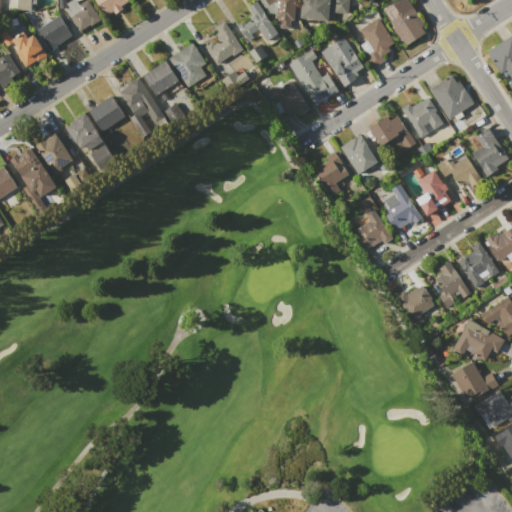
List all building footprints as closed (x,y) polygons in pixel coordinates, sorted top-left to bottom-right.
[(16,0),(31,0),(30,11),(16,10),(16,0)] [(57,0),(65,0),(66,8),(58,8),(57,0)] [(85,0),(87,0),(100,19),(91,25),(91,24),(79,32),(65,10),(69,7),(66,4),(72,0),(76,0),(79,4),(85,0)] [(127,0),(128,1),(121,6),(123,9),(114,14),(112,11),(104,16),(94,0),(127,0)] [(257,0),(277,34),(265,41),(258,29),(251,34),(254,38),(248,42),(237,26),(244,22),(245,24),(251,20),(249,18),(253,16),(247,7),(257,0)] [(266,7),(265,8),(259,0),(294,0),(293,19),(298,19),(297,28),(290,27),(290,28),(280,27),(280,24),(277,24),(277,19),(275,18),(275,14),(271,13),(271,12),(269,13),(266,7)] [(301,0),(329,0),(328,12),(327,21),(299,18),(301,0)] [(333,0),(347,0),(347,13),(333,12),(333,0)] [(397,0),(408,0),(424,25),(422,27),(425,32),(405,45),(401,40),(400,41),(391,27),(393,27),(382,10),(392,4),(397,0)] [(58,15),(71,35),(56,45),(57,46),(49,51),(46,45),(36,30),(58,15)] [(359,30),(378,18),(385,29),(384,29),(388,37),(389,36),(393,43),(387,46),(390,50),(382,56),(385,60),(373,68),(363,54),(365,53),(359,45),(366,40),(359,30)] [(224,21),(243,49),(232,56),(231,54),(216,64),(205,47),(212,42),(213,44),(219,41),(216,36),(219,34),(215,27),(224,21)] [(0,34),(5,31),(12,42),(6,47),(0,36),(0,34)] [(25,67),(15,51),(18,49),(11,39),(24,31),(28,38),(33,35),(46,55),(36,61),(35,60),(25,67)] [(486,52),(511,35),(511,36),(511,81),(508,75),(509,75),(505,70),(501,73),(486,52)] [(343,37),(363,67),(357,71),(359,75),(355,77),(357,79),(344,88),(330,67),(329,67),(320,52),(343,37)] [(191,43),(196,49),(206,63),(200,67),(205,74),(187,87),(168,59),(191,43)] [(258,44),(266,55),(255,63),(247,52),(258,44)] [(288,64),(311,49),(317,57),(311,61),(321,77),(327,73),(338,91),(315,106),(288,64)] [(0,55),(5,53),(19,73),(0,85),(0,55)] [(141,75),(164,60),(177,81),(155,96),(141,75)] [(429,89),(451,75),(456,82),(459,81),(473,102),(460,111),(463,115),(456,119),(453,116),(449,119),(429,89)] [(138,77),(164,117),(156,123),(139,98),(135,100),(136,101),(128,106),(117,89),(129,81),(130,83),(138,77)] [(289,78),(309,109),(299,116),(297,113),(295,114),(293,112),(288,116),(278,101),(272,105),(264,93),(273,87),(276,92),(280,90),(282,93),(286,91),(281,84),(289,78)] [(87,111),(111,95),(124,115),(101,131),(87,111)] [(444,122),(432,129),(428,122),(423,125),(428,132),(420,137),(401,108),(408,103),(411,106),(421,100),(421,101),(428,96),(437,110),(436,111),(444,122)] [(84,113),(99,135),(84,144),(81,139),(75,143),(64,127),(75,120),(74,119),(84,113)] [(415,142),(389,159),(383,150),(386,148),(383,143),(380,145),(368,128),(386,116),(389,121),(397,116),(415,142)] [(486,176),(471,153),(481,145),(475,136),(488,127),(509,158),(503,162),(503,161),(496,165),(498,168),(486,176)] [(54,133),(72,159),(59,168),(60,170),(55,174),(35,145),(44,139),(45,140),(54,133)] [(340,147),(354,138),(357,141),(362,137),(367,145),(372,142),(381,156),(365,167),(366,169),(358,175),(340,147)] [(9,160),(17,154),(19,156),(31,148),(56,186),(40,197),(35,190),(31,193),(9,160)] [(330,196),(312,170),(327,160),(324,157),(334,150),(342,162),(340,163),(336,166),(343,177),(334,182),(339,190),(330,196)] [(436,164),(445,158),(448,162),(451,160),(454,163),(465,156),(466,157),(467,157),(471,163),(472,162),(477,170),(457,183),(450,172),(444,176),(436,164)] [(0,167),(3,166),(16,187),(0,197),(0,167)] [(435,169),(447,188),(444,190),(451,200),(426,216),(415,199),(426,192),(422,186),(421,186),(418,181),(435,169)] [(422,218),(414,223),(412,220),(394,231),(385,216),(389,214),(386,209),(398,201),(391,189),(400,183),(422,218)] [(373,208),(392,238),(384,243),(382,240),(372,246),(371,245),(365,249),(363,246),(363,247),(356,235),(357,234),(355,230),(360,226),(358,222),(366,217),(364,213),(373,208)] [(485,238),(492,233),(494,236),(497,234),(497,235),(511,226),(511,227),(511,260),(510,262),(506,256),(498,261),(487,244),(488,244),(485,238)] [(474,288),(463,271),(458,262),(464,258),(463,257),(473,251),(470,247),(479,241),(499,273),(491,278),(488,273),(480,279),(482,283),(474,288)] [(445,306),(438,296),(443,293),(433,277),(438,274),(437,273),(440,271),(439,268),(450,261),(454,268),(455,267),(465,284),(464,284),(470,293),(462,298),(457,290),(453,293),(455,296),(450,299),(452,302),(445,306)] [(395,296),(403,291),(405,294),(416,288),(422,285),(431,299),(430,300),(434,305),(419,314),(424,321),(415,327),(395,296)] [(511,333),(507,337),(495,319),(488,324),(481,314),(509,295),(511,300),(511,301),(511,302),(511,333)] [(504,340),(496,353),(491,350),(484,361),(470,352),(472,348),(467,345),(462,354),(452,348),(465,327),(464,326),(468,318),(504,340)] [(472,362),(481,378),(491,372),(498,384),(488,390),(487,390),(475,397),(474,394),(465,399),(451,374),(472,362)] [(473,406),(498,390),(507,404),(511,400),(511,418),(509,421),(507,418),(493,427),(483,412),(479,415),(473,406)] [(493,437),(511,423),(511,457),(511,458),(501,444),(499,446),(493,437)]
